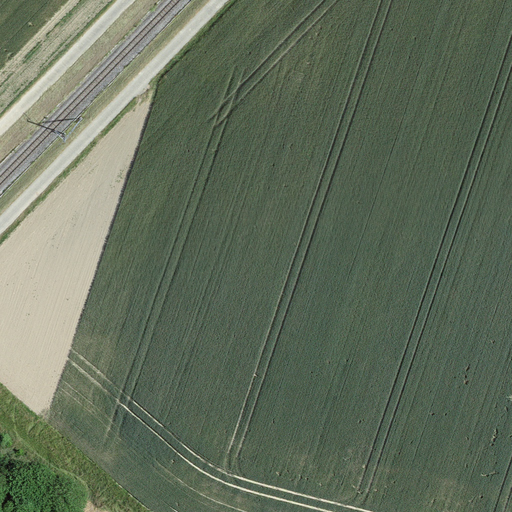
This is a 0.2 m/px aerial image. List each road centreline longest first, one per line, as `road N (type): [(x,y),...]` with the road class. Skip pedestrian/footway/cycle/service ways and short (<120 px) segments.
road 1 (track): [(221,0),(0,226)]
road 2 (track): [(127,0),(0,128)]
